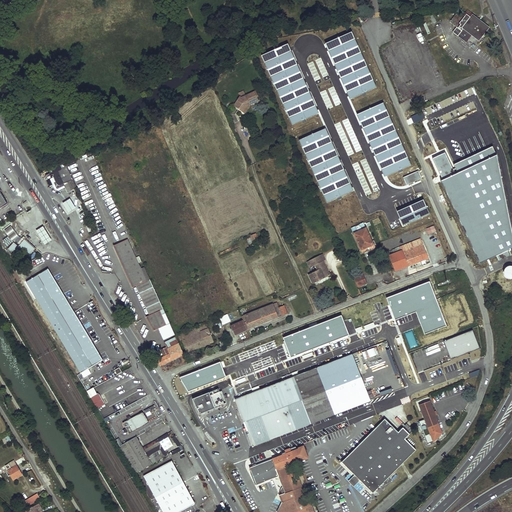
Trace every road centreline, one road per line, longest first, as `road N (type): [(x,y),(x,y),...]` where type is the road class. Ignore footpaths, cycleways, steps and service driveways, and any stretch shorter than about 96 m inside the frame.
road 1 (residential): [(154,382),(465,258)]
road 2 (residential): [(381,511),(451,443),(483,386),(490,340),(465,258)]
road 3 (residential): [(465,258),(375,52),(377,25)]
road 4 (primary): [(88,276),(0,120)]
road 5 (primary): [(0,141),(88,276)]
road 6 (motorway): [(511,394),(424,511)]
road 7 (primary): [(88,276),(154,382)]
